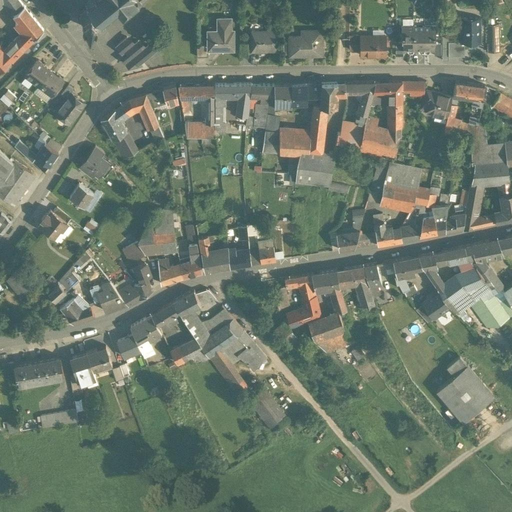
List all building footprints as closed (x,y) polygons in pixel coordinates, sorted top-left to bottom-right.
[(24,9),(17,0),(7,0),(3,4),(14,17),(24,9)] [(97,0),(96,1),(95,1),(94,2),(95,3),(88,8),(88,7),(86,8),(88,11),(86,13),(85,13),(85,14),(83,16),(82,15),(82,16),(82,17),(82,19),(81,19),(81,20),(82,20),(84,23),(82,24),(90,33),(92,31),(95,34),(103,28),(106,32),(107,31),(107,30),(113,25),(114,26),(115,24),(114,24),(121,18),(121,19),(122,19),(123,20),(122,22),(123,23),(125,22),(126,23),(127,22),(126,20),(132,16),(133,17),(134,16),(133,15),(139,10),(140,11),(142,10),(140,9),(150,0),(149,0),(97,0)] [(43,32),(24,9),(14,17),(19,23),(15,26),(22,35),(18,40),(26,49),(34,40),(43,32)] [(483,21),(483,20),(463,20),(463,46),(467,46),(484,46),(484,33),(482,33),(482,21),(483,21)] [(233,35),(233,22),(221,22),(221,34),(219,34),(218,37),(210,37),(210,49),(210,54),(224,53),(224,55),(236,55),(236,35),(233,35)] [(501,26),(489,28),(489,45),(501,45),(501,26)] [(426,27),(415,28),(415,52),(416,53),(420,53),(421,51),(426,51),(426,27)] [(437,27),(426,27),(426,51),(431,51),(432,52),(436,52),(436,47),(436,44),(437,42),(437,27)] [(415,28),(403,28),(403,43),(405,44),(405,46),(405,53),(408,53),(410,51),(415,51),(415,52),(415,28)] [(324,59),(324,33),(309,33),(309,39),(291,39),(292,46),(292,57),(292,59),(324,59)] [(278,35),(254,35),(254,56),(278,55),(278,35)] [(363,39),(351,39),(351,53),(363,53),(363,39)] [(379,41),(375,39),(363,39),(363,53),(363,59),(387,59),(387,50),(391,47),(391,44),(387,41),(387,39),(386,39),(386,41),(379,41)] [(18,40),(3,54),(11,62),(26,49),(18,40)] [(463,46),(451,46),(451,40),(445,40),(445,64),(451,64),(451,60),(467,60),(467,46),(463,46)] [(144,50),(141,45),(136,49),(130,42),(120,50),(126,58),(129,56),(132,60),(127,64),(133,73),(140,67),(143,71),(159,59),(151,50),(147,54),(146,52),(147,51),(145,49),(144,50)] [(210,49),(199,49),(199,61),(210,61),(210,54),(210,49)] [(0,50),(0,72),(11,62),(3,54),(0,50)] [(41,65),(38,63),(36,63),(25,77),(38,88),(49,74),(42,67),(41,65)] [(57,80),(49,74),(38,88),(50,97),(63,84),(63,82),(59,79),(57,80)] [(378,85),(347,86),(348,95),(365,95),(360,115),(369,117),(372,107),(375,95),(378,85)] [(400,101),(403,85),(378,85),(375,95),(383,95),(389,95),(390,100),(400,101)] [(406,85),(403,85),(400,101),(390,100),(390,106),(405,106),(405,96),(406,85)] [(426,85),(406,85),(405,96),(423,96),(424,92),(426,85)] [(450,96),(450,97),(474,101),(473,105),(484,108),(488,89),(485,89),(461,86),(454,85),(450,96)] [(69,86),(60,97),(65,101),(70,94),(71,95),(74,90),(69,86)] [(323,97),(322,109),(331,109),(340,110),(341,99),(348,99),(348,95),(347,86),(324,87),(323,97)] [(312,97),(323,97),(324,87),(313,87),(307,87),(295,88),(292,106),(311,106),(312,97)] [(259,88),(221,90),(222,103),(222,108),(230,108),(232,107),(232,102),(244,101),(242,132),(252,133),(259,88)] [(276,88),(259,88),(252,133),(261,134),(264,101),(271,101),(276,101),(276,88)] [(295,88),(276,88),(276,101),(276,109),(286,110),(286,106),(292,106),(295,88)] [(221,90),(185,90),(186,105),(192,105),(214,103),(222,103),(221,90)] [(7,91),(3,95),(12,102),(15,98),(7,91)] [(179,91),(167,94),(172,108),(172,109),(181,106),(179,91)] [(432,94),(424,92),(423,96),(419,110),(426,112),(426,113),(432,94)] [(71,95),(70,94),(65,101),(54,114),(63,120),(66,117),(72,122),(69,125),(70,126),(80,113),(78,111),(84,106),(71,95)] [(167,94),(159,96),(164,111),(172,108),(167,94)] [(449,100),(432,94),(426,113),(426,115),(444,120),(448,105),(449,100)] [(382,109),(383,95),(375,95),(372,107),(382,109)] [(164,111),(159,96),(150,98),(156,113),(164,111)] [(511,101),(503,96),(496,108),(511,116),(511,101)] [(132,103),(116,111),(124,124),(138,115),(144,113),(157,143),(167,139),(156,113),(150,98),(132,103)] [(276,109),(276,101),(271,101),(269,119),(267,135),(281,135),(282,118),(276,118),(276,109)] [(222,108),(222,103),(214,103),(214,124),(214,126),(222,124),(222,108)] [(460,108),(448,105),(444,120),(441,130),(473,139),(478,139),(482,119),(471,116),(469,123),(457,120),(460,108)] [(405,130),(405,106),(390,106),(386,137),(394,138),(393,145),(391,152),(398,153),(405,130)] [(298,177),(298,184),(332,189),(332,188),(332,185),(337,156),(325,154),(331,109),(322,109),(317,108),(312,136),(309,157),(300,157),(298,177)] [(101,119),(114,141),(129,133),(124,124),(116,111),(101,119)] [(369,117),(360,115),(357,126),(366,128),(368,121),(369,117)] [(362,148),(377,150),(377,143),(377,136),(378,123),(368,121),(366,128),(362,148)] [(222,126),(222,124),(214,126),(214,124),(189,123),(190,124),(191,139),(205,140),(214,140),(223,141),(222,126)] [(357,126),(345,124),(343,137),(340,136),(339,144),(362,148),(366,128),(357,126)] [(230,126),(222,126),(223,141),(233,140),(232,125),(230,126)] [(114,141),(124,158),(139,151),(129,133),(114,141)] [(281,135),(267,135),(265,152),(264,154),(283,156),(287,135),(281,135)] [(312,136),(287,135),(283,156),(291,157),(300,157),(309,157),(312,136)] [(377,143),(393,145),(394,138),(386,137),(377,136),(377,143)] [(481,149),(481,139),(478,139),(473,139),(473,152),(477,152),(481,152),(481,149)] [(30,153),(18,143),(15,147),(26,158),(30,153)] [(393,145),(377,143),(377,150),(384,151),(391,152),(393,145)] [(36,158),(32,164),(44,175),(58,154),(45,145),(36,158)] [(486,148),(481,149),(481,152),(477,152),(476,158),(476,161),(476,165),(509,162),(508,146),(486,148)] [(105,155),(96,148),(92,153),(101,160),(105,155)] [(377,150),(362,148),(360,156),(381,161),(384,151),(377,150)] [(0,184),(15,164),(0,151),(0,184)] [(36,158),(30,153),(26,158),(32,164),(36,158)] [(101,160),(92,153),(83,165),(96,176),(100,179),(109,166),(101,160)] [(298,177),(300,157),(291,157),(290,176),(298,177)] [(370,203),(382,205),(386,184),(391,163),(381,161),(372,192),(370,203)] [(509,162),(476,165),(473,185),(484,184),(501,183),(511,182),(510,170),(509,162)] [(0,184),(0,197),(12,206),(15,203),(13,202),(31,174),(15,163),(15,164),(0,184)] [(417,203),(426,205),(428,195),(427,193),(426,190),(427,187),(419,186),(423,170),(391,163),(386,184),(382,205),(407,210),(410,202),(417,203)] [(96,176),(83,165),(79,170),(93,180),(96,176)] [(511,184),(511,182),(501,183),(503,198),(511,196),(511,184)] [(79,184),(70,197),(85,208),(94,194),(79,184)] [(505,215),(477,221),(484,184),(473,185),(471,193),(469,209),(467,221),(465,232),(507,223),(505,215)] [(352,189),(332,185),(332,188),(332,189),(331,193),(350,197),(352,190),(352,189)] [(469,209),(471,193),(464,192),(461,207),(469,209)] [(428,195),(426,205),(433,206),(435,195),(427,193),(428,195)] [(438,195),(437,208),(445,206),(446,196),(438,195)] [(511,196),(503,198),(505,215),(507,223),(511,221),(511,196)] [(407,210),(404,220),(411,222),(415,210),(417,203),(410,202),(407,210)] [(422,211),(420,219),(424,220),(425,208),(426,205),(417,203),(415,210),(422,211)] [(436,220),(434,220),(435,223),(446,224),(444,219),(445,206),(437,208),(432,209),(436,220)] [(71,220),(58,209),(54,214),(68,225),(71,220)] [(156,210),(156,226),(167,226),(167,233),(176,232),(175,210),(156,210)] [(367,212),(354,214),(355,221),(365,220),(367,212)] [(54,214),(51,213),(49,216),(46,216),(42,221),(42,223),(44,224),(41,228),(60,242),(65,234),(62,232),(68,225),(54,214)] [(374,217),(376,225),(386,223),(385,214),(374,217)] [(1,218),(0,219),(0,233),(3,237),(12,225),(2,217),(1,218)] [(423,225),(424,220),(420,219),(418,218),(417,223),(411,222),(404,220),(401,229),(423,225)] [(467,221),(455,219),(456,224),(446,224),(448,235),(448,236),(465,232),(467,221)] [(235,220),(225,221),(227,231),(236,230),(235,220)] [(355,221),(357,234),(362,233),(365,220),(355,221)] [(434,220),(424,220),(423,225),(422,239),(421,240),(448,235),(446,224),(435,223),(434,220)] [(377,233),(380,247),(384,228),(387,229),(388,232),(394,231),(394,227),(387,228),(386,223),(376,225),(377,233)] [(261,226),(248,227),(248,236),(263,234),(262,225),(261,226)] [(423,225),(401,229),(404,243),(415,241),(422,239),(423,225)] [(139,240),(146,254),(156,253),(155,247),(177,247),(176,232),(167,233),(167,226),(156,226),(157,229),(146,230),(143,238),(139,240)] [(187,228),(190,240),(196,239),(194,229),(194,227),(187,228)] [(240,228),(242,251),(245,250),(252,249),(249,243),(248,236),(248,227),(240,228)] [(394,231),(388,232),(387,229),(384,228),(380,247),(404,243),(401,229),(394,231)] [(334,247),(340,246),(339,237),(338,233),(331,234),(334,247)] [(357,234),(339,237),(340,246),(341,253),(357,251),(361,236),(362,233),(357,234)] [(380,247),(377,233),(361,236),(357,251),(380,247)] [(202,238),(205,255),(212,254),(209,237),(202,238)] [(194,255),(200,254),(196,239),(190,240),(194,255)] [(511,239),(500,243),(503,251),(511,248),(511,239)] [(139,240),(124,248),(131,262),(146,254),(139,240)] [(262,252),(253,253),(254,267),(278,263),(275,241),(262,246),(262,252)] [(500,243),(474,248),(478,263),(484,262),(506,257),(503,251),(500,243)] [(238,248),(230,249),(231,253),(233,261),(240,260),(239,251),(238,248)] [(474,248),(467,250),(470,261),(471,261),(474,265),(478,264),(478,263),(474,248)] [(252,249),(245,250),(247,268),(254,267),(253,253),(252,249)] [(86,250),(70,269),(73,272),(91,256),(86,250)] [(247,268),(245,250),(242,251),(239,251),(240,260),(233,261),(234,270),(247,268)] [(467,250),(437,255),(439,266),(450,264),(452,267),(471,263),(470,261),(467,250)] [(212,254),(205,255),(207,274),(234,270),(233,261),(231,253),(227,253),(212,254)] [(194,255),(187,256),(188,264),(201,260),(200,254),(194,255)] [(437,255),(421,259),(423,267),(427,273),(436,271),(440,270),(439,266),(437,255)] [(421,259),(396,264),(399,278),(399,280),(406,278),(405,276),(415,273),(413,268),(423,267),(421,259)] [(170,268),(168,260),(159,260),(162,286),(185,279),(181,265),(170,268)] [(188,264),(181,265),(185,279),(204,274),(201,260),(188,264)] [(504,289),(484,262),(478,263),(478,264),(474,265),(477,269),(496,295),(504,289)] [(147,263),(136,267),(140,280),(135,282),(136,284),(142,300),(154,292),(149,281),(150,281),(150,280),(153,278),(153,277),(147,263)] [(396,264),(386,265),(389,280),(393,279),(397,279),(397,278),(399,278),(396,264)] [(378,266),(366,269),(372,287),(378,286),(384,285),(378,266)] [(22,298),(35,287),(20,269),(8,280),(22,298)] [(70,269),(59,282),(66,291),(79,279),(73,272),(70,269)] [(366,269),(339,273),(341,289),(360,285),(361,285),(370,283),(366,269)] [(477,269),(459,278),(469,291),(476,301),(484,304),(496,296),(496,295),(477,269)] [(436,271),(427,273),(438,289),(440,291),(447,287),(436,271)] [(339,273),(313,276),(317,294),(332,291),(341,289),(339,273)] [(313,276),(292,280),(294,288),(302,287),(303,292),(307,299),(317,297),(313,276)] [(406,278),(399,280),(399,278),(397,278),(397,279),(398,285),(399,286),(401,286),(405,292),(410,290),(406,278)] [(447,287),(440,291),(449,305),(469,291),(459,278),(447,287)] [(59,282),(49,294),(55,302),(67,292),(66,291),(59,282)] [(123,297),(111,282),(102,285),(105,292),(99,294),(102,301),(107,315),(129,306),(123,297)] [(376,306),(370,283),(361,285),(364,298),(365,301),(367,308),(376,306)] [(136,284),(129,286),(131,292),(123,297),(129,306),(130,307),(142,300),(136,284)] [(378,286),(372,287),(375,298),(382,297),(378,286)] [(96,287),(90,289),(96,303),(102,301),(99,294),(96,287)] [(410,290),(405,292),(409,300),(420,295),(421,292),(418,287),(410,290)] [(208,288),(195,293),(200,305),(216,298),(208,288)] [(287,289),(276,292),(280,308),(291,305),(287,289)] [(348,311),(341,289),(332,291),(337,310),(339,314),(341,314),(340,313),(348,311)] [(432,292),(433,294),(423,302),(424,304),(433,317),(450,306),(449,305),(440,291),(438,289),(432,292)] [(511,318),(511,302),(506,294),(507,293),(504,289),(496,295),(496,296),(498,298),(498,299),(511,319),(511,318)] [(194,290),(186,294),(194,308),(200,305),(195,293),(194,290)] [(469,291),(449,305),(450,306),(455,312),(469,302),(476,301),(469,291)] [(53,320),(49,294),(34,297),(38,323),(53,320)] [(186,294),(173,301),(179,311),(181,315),(190,310),(194,308),(186,294)] [(498,298),(496,296),(484,304),(476,301),(469,302),(489,329),(499,328),(484,309),(498,299),(498,298)] [(307,299),(303,300),(305,309),(287,315),(293,330),(301,327),(310,323),(323,318),(318,297),(317,297),(307,299)] [(511,319),(498,299),(484,309),(499,328),(511,319)] [(81,308),(77,301),(63,311),(73,322),(96,319),(91,306),(81,308)] [(173,301),(151,314),(157,325),(165,320),(173,315),(176,313),(179,311),(173,301)] [(424,304),(416,309),(417,311),(427,322),(433,317),(424,304)] [(348,311),(340,313),(341,314),(347,331),(384,324),(379,311),(377,305),(348,311)] [(233,318),(224,308),(210,318),(198,322),(207,336),(227,323),(233,318)] [(190,310),(181,315),(196,337),(200,342),(207,336),(198,322),(190,310)] [(151,314),(130,327),(133,334),(137,342),(147,336),(149,341),(161,333),(157,325),(151,314)] [(339,314),(310,325),(313,332),(316,342),(347,331),(341,314),(339,314)] [(173,315),(165,320),(169,328),(178,321),(177,320),(173,315)] [(233,318),(227,323),(238,335),(244,330),(233,318)] [(207,336),(200,342),(204,348),(208,354),(209,355),(216,350),(238,335),(227,323),(207,336)] [(301,341),(286,323),(276,331),(292,349),(301,341)] [(310,323),(301,327),(308,334),(313,332),(310,325),(310,323)] [(384,324),(347,331),(352,337),(387,330),(385,324),(384,324)] [(244,330),(238,335),(242,340),(248,345),(240,351),(253,367),(267,357),(244,330)] [(347,331),(316,342),(328,354),(357,343),(352,337),(347,331)] [(133,334),(117,341),(124,357),(140,350),(137,342),(133,334)] [(242,340),(238,335),(216,350),(225,362),(229,359),(240,351),(248,345),(242,340)] [(147,336),(137,342),(140,350),(144,359),(152,355),(150,351),(151,348),(148,341),(149,341),(147,336)] [(196,337),(186,343),(192,355),(204,348),(200,342),(196,337)] [(186,343),(170,351),(177,363),(192,355),(186,343)] [(106,347),(97,350),(96,349),(87,352),(93,371),(112,365),(106,347)] [(195,361),(208,354),(204,348),(192,355),(195,361)] [(360,348),(353,353),(359,362),(367,357),(360,348)] [(216,350),(209,355),(238,395),(249,387),(229,359),(225,362),(216,350)] [(87,352),(72,357),(76,369),(74,370),(75,374),(79,384),(80,384),(96,379),(93,371),(87,352)] [(59,358),(37,362),(40,382),(64,378),(60,357),(59,357),(59,358)] [(462,358),(449,369),(456,377),(438,392),(465,423),(495,397),(462,358)] [(37,362),(14,366),(15,375),(17,386),(40,382),(37,362)] [(9,376),(15,375),(14,366),(13,363),(7,365),(9,376)] [(119,366),(112,368),(116,381),(124,378),(119,366)] [(79,384),(75,374),(70,376),(72,390),(81,388),(80,384),(79,384)] [(265,384),(248,397),(271,430),(289,417),(265,384)] [(83,394),(81,388),(72,390),(73,397),(83,394)] [(75,409),(40,415),(42,427),(78,421),(75,409)] [(18,420),(6,422),(8,433),(20,431),(18,420)]
